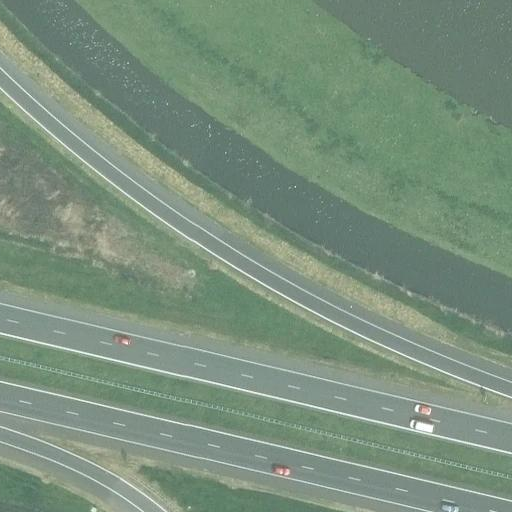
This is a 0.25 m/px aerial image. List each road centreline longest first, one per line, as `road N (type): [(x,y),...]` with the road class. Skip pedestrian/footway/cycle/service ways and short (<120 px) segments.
road 1 (motorway): [(511,392),(371,335),(223,252),(121,182),(0,78)]
road 2 (motorway): [(511,438),(0,318)]
road 3 (motorway): [(0,396),(488,511)]
road 4 (motorway): [(0,434),(114,482),(154,511)]
